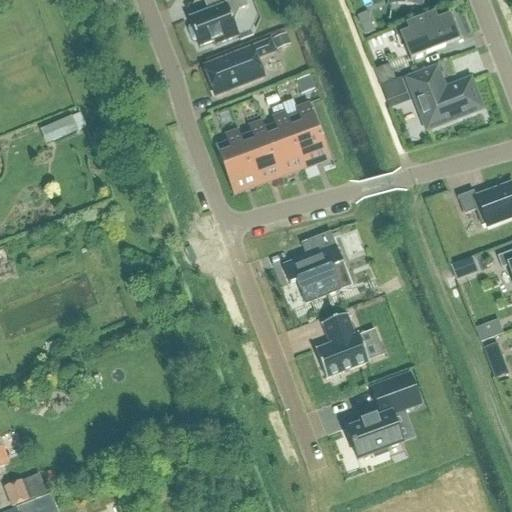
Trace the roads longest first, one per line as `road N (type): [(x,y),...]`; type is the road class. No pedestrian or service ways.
road 1 (residential): [(511,151),(229,222)]
road 2 (residential): [(229,222),(316,471)]
road 3 (residential): [(229,222),(142,0)]
